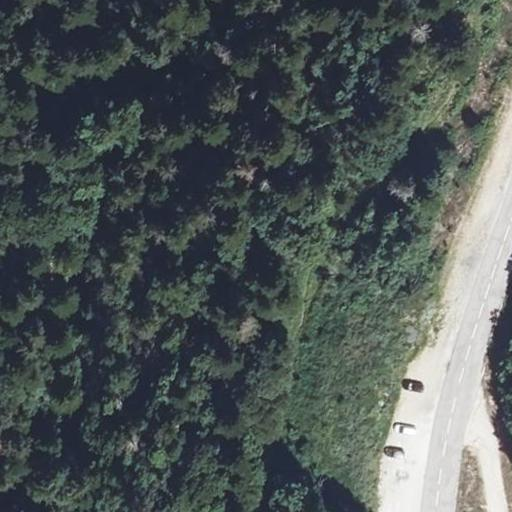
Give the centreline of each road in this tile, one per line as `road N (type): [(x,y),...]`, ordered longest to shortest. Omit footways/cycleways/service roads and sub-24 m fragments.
road 1 (tertiary): [(436,511),(445,437),(511,221)]
road 2 (track): [(498,511),(477,336)]
